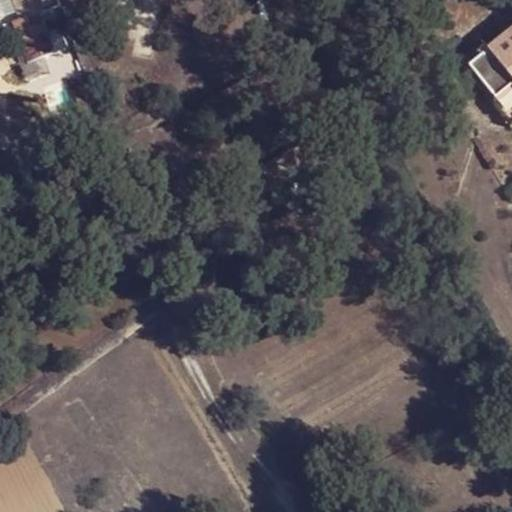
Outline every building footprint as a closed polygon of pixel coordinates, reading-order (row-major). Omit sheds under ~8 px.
[(10,0),(17,18),(40,11),(36,0),(10,0)] [(511,28),(466,68),(493,100),(511,86),(511,28)] [(92,101),(85,82),(70,89),(81,116),(85,111),(92,101)] [(511,124),(511,86),(493,100),(488,105),(509,127),(511,124)] [(263,191),(318,153),(306,137),(251,173),(263,191)]
